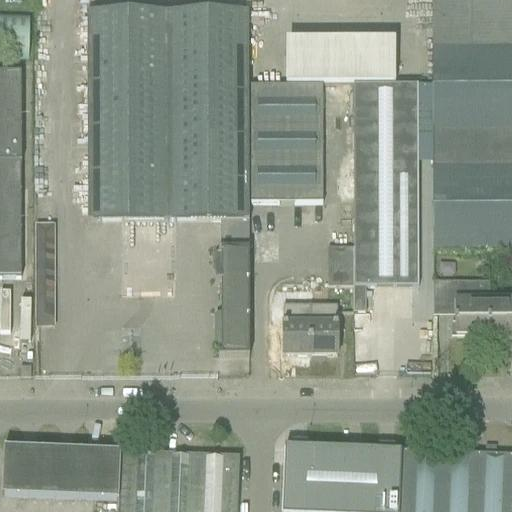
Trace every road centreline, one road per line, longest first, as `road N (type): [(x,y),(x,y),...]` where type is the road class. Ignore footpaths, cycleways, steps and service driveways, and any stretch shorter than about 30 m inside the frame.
road 1 (unclassified): [(257,413),(0,413)]
road 2 (unclassified): [(511,413),(257,413)]
